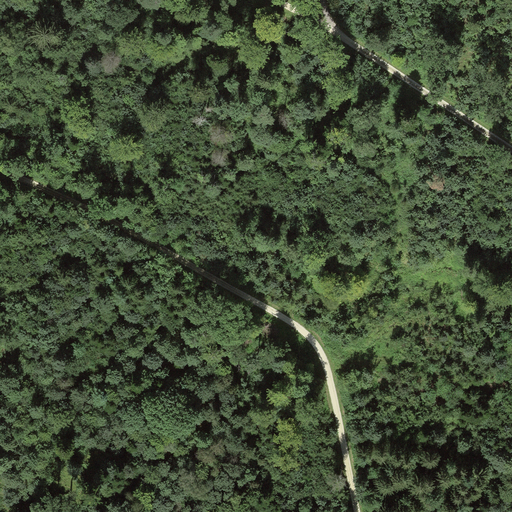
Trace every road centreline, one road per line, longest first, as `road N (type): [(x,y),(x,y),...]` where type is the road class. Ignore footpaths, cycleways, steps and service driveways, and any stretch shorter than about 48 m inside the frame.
road 1 (track): [(0,172),(148,241),(304,331),(326,362),(355,511)]
road 2 (track): [(271,0),(511,153)]
